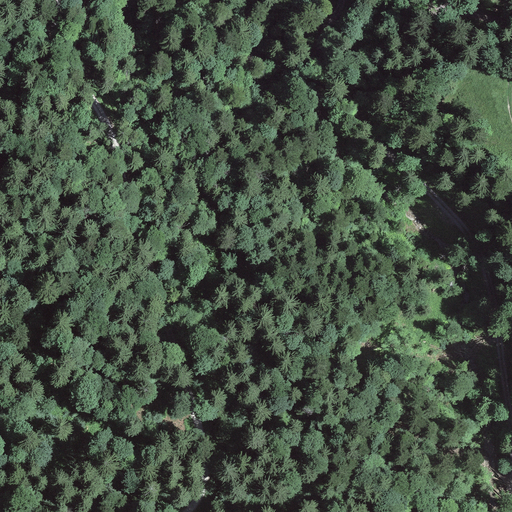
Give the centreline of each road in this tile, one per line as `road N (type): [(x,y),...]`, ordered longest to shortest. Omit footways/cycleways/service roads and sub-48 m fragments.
road 1 (track): [(57,0),(54,47),(111,129),(207,451),(205,486),(187,511)]
road 2 (track): [(511,428),(477,247),(369,128),(326,61),(325,36),(342,0)]
